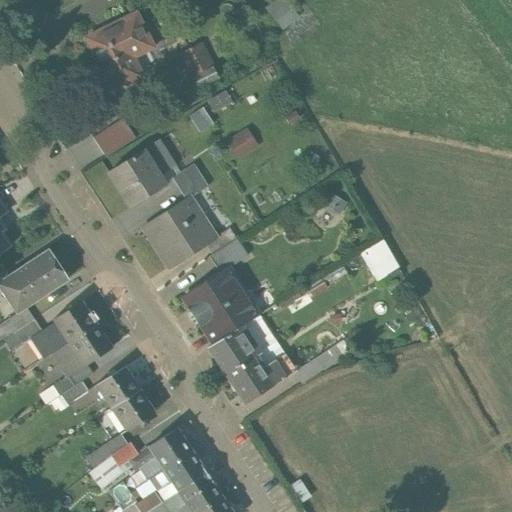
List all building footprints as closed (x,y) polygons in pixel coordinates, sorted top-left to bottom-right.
[(275,0),(270,3),(282,26),(299,17),(289,0),(275,0)] [(137,14),(86,38),(113,92),(136,81),(126,61),(153,47),(137,14)] [(180,52),(201,88),(223,75),(202,39),(180,52)] [(217,110),(233,101),(228,91),(211,100),(217,110)] [(239,158),(261,147),(251,127),(229,137),(239,158)] [(160,140),(110,173),(132,207),(167,185),(161,176),(177,166),(160,140)] [(195,165),(175,178),(189,200),(192,198),(209,187),(195,165)] [(189,200),(144,228),(170,269),(207,245),(218,238),(217,237),(192,198),(189,200)] [(230,228),(217,237),(218,238),(207,245),(213,255),(238,240),(230,228)] [(0,253),(9,247),(0,233),(0,253)] [(377,279),(402,267),(387,237),(362,249),(377,279)] [(213,255),(211,257),(222,273),(231,267),(231,268),(232,269),(249,257),(238,240),(213,255)] [(40,255),(24,265),(25,266),(1,282),(21,312),(27,308),(68,281),(48,251),(41,256),(40,255)] [(222,273),(210,281),(209,279),(197,287),(199,288),(183,298),(214,345),(244,326),(261,316),(258,311),(252,314),(241,298),(247,294),(231,270),(232,269),(231,268),(231,267),(222,273)] [(82,302),(54,320),(70,343),(98,325),(82,302)] [(21,312),(0,325),(0,341),(16,332),(25,325),(26,325),(34,319),(27,308),(21,312)] [(34,319),(26,325),(25,325),(16,332),(24,345),(43,332),(34,319)] [(70,343),(54,353),(69,376),(70,377),(88,364),(113,347),(98,325),(70,343)] [(214,345),(209,348),(227,376),(258,356),(263,354),(244,326),(214,345)] [(258,356),(227,376),(247,405),(297,371),(286,354),(266,368),(258,356)] [(88,364),(70,377),(69,376),(54,387),(60,396),(82,382),(94,374),(88,364)] [(125,368),(98,386),(113,409),(140,391),(125,368)] [(82,382),(63,394),(69,403),(88,391),(82,382)] [(140,391),(113,409),(128,432),(155,414),(140,391)] [(177,431),(130,462),(136,471),(156,458),(165,471),(192,453),(177,431)] [(121,434),(86,458),(95,470),(111,457),(129,446),(121,434)] [(192,453),(165,471),(173,484),(159,494),(166,502),(208,475),(202,466),(201,467),(192,453)] [(111,457),(95,470),(103,480),(119,466),(111,457)] [(208,475),(166,502),(171,510),(172,511),(186,503),(192,511),(200,511),(222,498),(213,484),(214,484),(208,475)] [(112,489),(124,510),(139,501),(126,480),(112,489)] [(159,494),(142,506),(147,511),(151,511),(166,502),(159,494)] [(231,511),(222,498),(200,511),(231,511)] [(166,502),(151,511),(169,511),(171,510),(166,502)]
